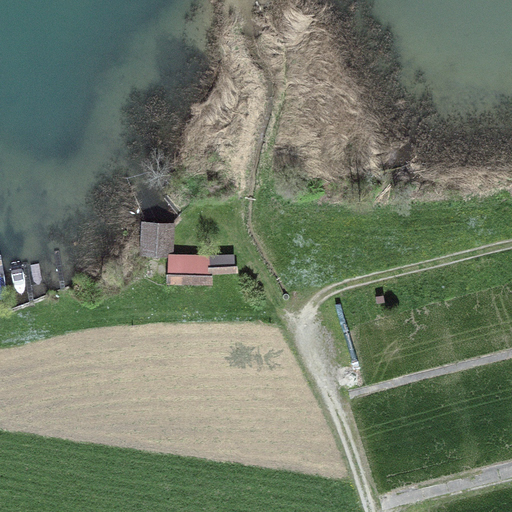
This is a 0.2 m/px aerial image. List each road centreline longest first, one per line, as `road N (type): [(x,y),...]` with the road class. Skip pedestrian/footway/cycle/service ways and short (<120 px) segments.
road 1 (track): [(235,223),(304,337),(371,511)]
road 2 (track): [(304,337),(314,302),(334,287),(511,245)]
road 3 (track): [(511,472),(370,509)]
